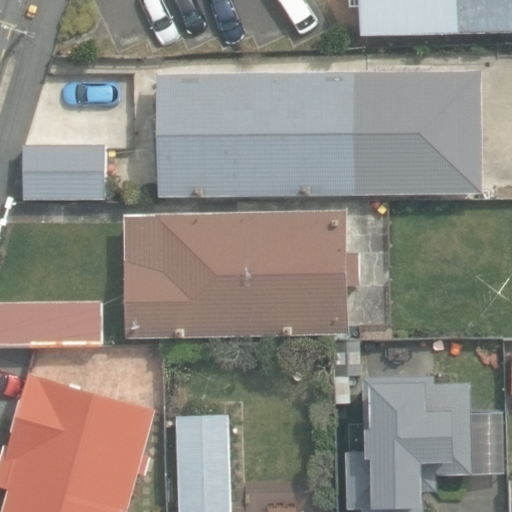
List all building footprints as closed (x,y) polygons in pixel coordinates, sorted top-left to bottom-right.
[(511,0),(362,0),(362,37),(511,32),(511,0)] [(469,50),(469,80),(501,79),(500,49),(469,50)] [(162,75),(164,196),(377,193),(377,189),(423,189),(422,135),(377,135),(376,73),(162,75)] [(27,144),(28,198),(109,198),(108,144),(27,144)] [(128,215),(131,336),(352,332),(351,284),(364,284),(363,250),(361,250),(360,235),(352,236),(352,210),(128,215)] [(0,300),(0,345),(105,344),(105,299),(0,300)] [(335,368),(350,368),(350,340),(335,340),(335,368)] [(128,511),(158,410),(28,372),(0,470),(0,487),(6,489),(0,509),(0,511),(128,511)] [(427,511),(426,492),(443,492),(443,476),(476,475),(474,381),(438,382),(437,374),(367,376),(368,429),(371,429),(371,450),(349,451),(350,509),(365,508),(365,511),(427,511)] [(181,415),(183,511),(233,511),(231,414),(181,415)]
